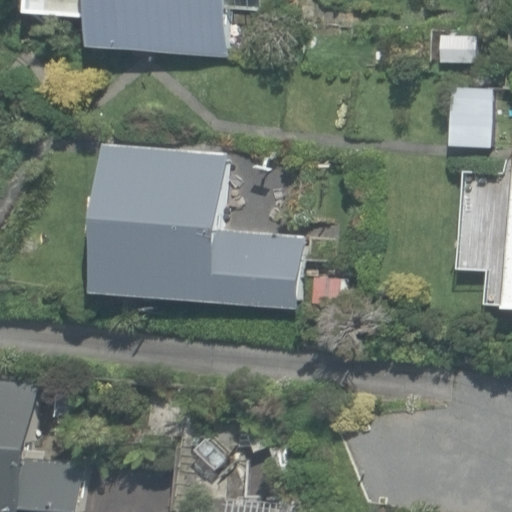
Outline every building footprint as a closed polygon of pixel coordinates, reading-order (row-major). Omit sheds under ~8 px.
[(106,0),(103,44),(233,54),(237,0),(106,0)] [(487,35),(449,34),(448,64),(486,66),(487,35)] [(461,147),(496,149),(499,89),(464,87),(461,147)] [(106,290),(304,306),(310,235),(229,228),(235,150),(118,141),(106,290)] [(486,304),(511,304),(511,205),(491,204),(486,304)] [(323,303),(347,304),(348,278),(324,277),(323,303)] [(36,511),(37,509),(70,511),(87,511),(92,462),(43,458),(50,383),(0,378),(0,510),(20,511),(36,511)]
